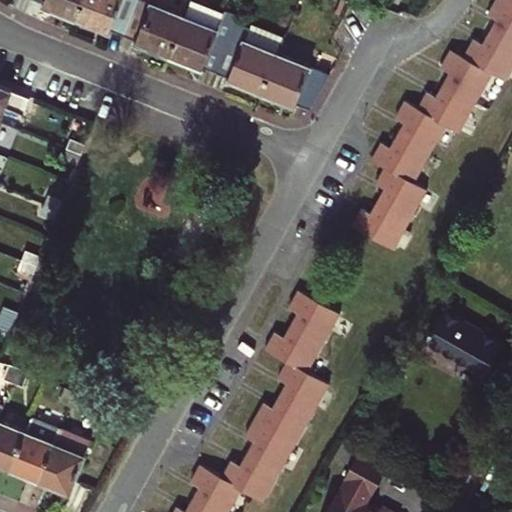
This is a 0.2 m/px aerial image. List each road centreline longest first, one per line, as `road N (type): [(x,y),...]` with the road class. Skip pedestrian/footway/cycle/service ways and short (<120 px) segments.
road 1 (residential): [(312,159),(114,511)]
road 2 (residential): [(0,27),(312,159)]
road 3 (residential): [(312,159),(368,59),(436,23),(460,0)]
